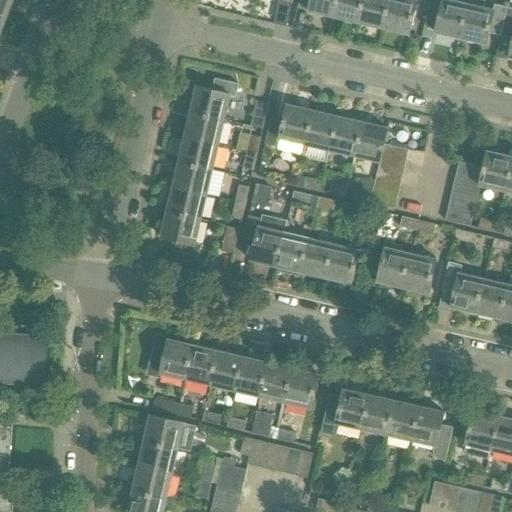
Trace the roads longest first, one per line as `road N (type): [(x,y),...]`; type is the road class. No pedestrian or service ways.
road 1 (residential): [(511,373),(96,279)]
road 2 (residential): [(511,108),(163,30)]
road 3 (residential): [(0,157),(53,17),(72,9),(163,30)]
road 4 (residential): [(96,279),(163,30)]
road 5 (residential): [(83,511),(96,279)]
